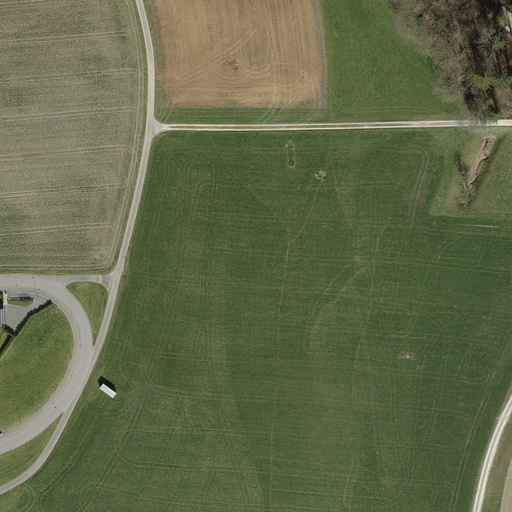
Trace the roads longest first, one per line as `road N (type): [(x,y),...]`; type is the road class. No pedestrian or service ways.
road 1 (track): [(0,490),(53,452),(109,320),(152,128),(152,50),(139,0)]
road 2 (track): [(511,122),(152,128)]
road 3 (residential): [(0,285),(44,287),(80,315),(85,346),(81,376),(64,404),(0,447)]
